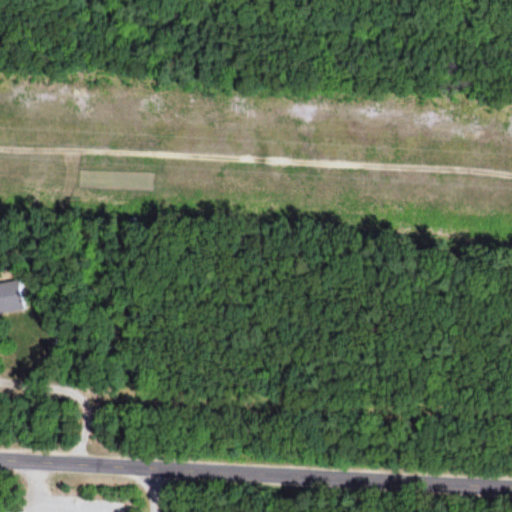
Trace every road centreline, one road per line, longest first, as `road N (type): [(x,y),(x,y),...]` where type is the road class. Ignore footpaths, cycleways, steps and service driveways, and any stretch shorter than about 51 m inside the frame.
road 1 (track): [(0,150),(511,189)]
road 2 (residential): [(511,488),(0,461)]
